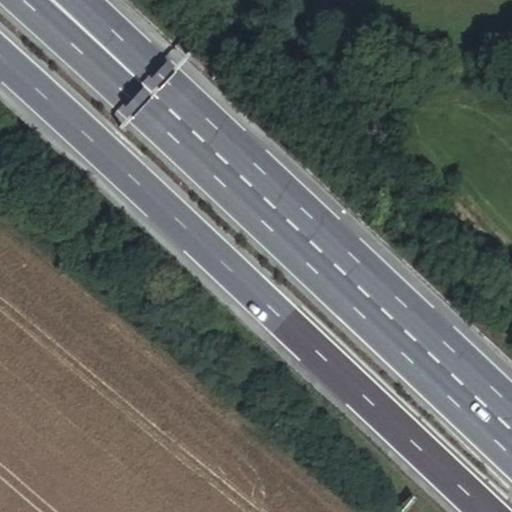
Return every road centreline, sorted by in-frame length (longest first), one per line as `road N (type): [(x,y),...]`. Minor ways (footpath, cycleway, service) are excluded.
road 1 (motorway): [(0,54),(488,511)]
road 2 (motorway): [(511,430),(138,81)]
road 3 (motorway): [(138,81),(38,0)]
